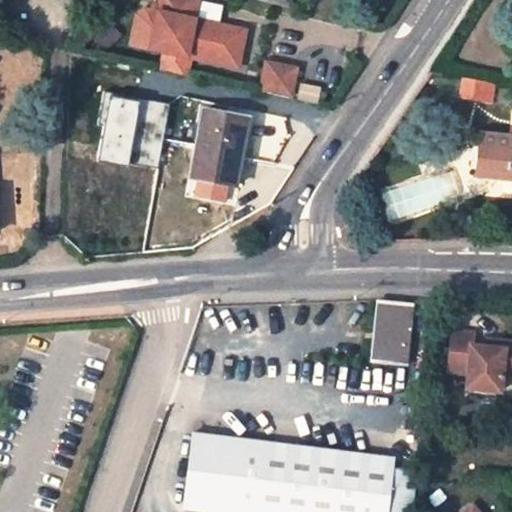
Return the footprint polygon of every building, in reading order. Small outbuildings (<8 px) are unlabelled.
[(131,14),(124,44),(157,51),(153,70),(178,75),(182,56),(231,66),(239,29),(188,18),(191,0),(153,0),(152,4),(146,3),(144,10),(138,8),(131,14)] [(134,0),(131,14),(138,8),(144,10),(146,3),(134,0)] [(293,67),(260,60),(254,92),(287,99),(293,67)] [(492,100),(493,82),(460,79),(459,97),(492,100)] [(188,178),(234,187),(247,118),(202,109),(188,178)] [(510,170),(511,169),(511,126),(510,138),(478,134),(474,177),(509,180),(510,170)] [(412,305),(377,301),(371,362),(406,365),(412,305)] [(473,334),(452,332),(448,371),(468,373),(466,388),(485,390),(485,384),(500,386),(501,374),(511,375),(511,342),(504,342),(503,350),(486,348),(472,346),(473,334)] [(504,342),(487,340),(486,348),(503,350),(504,342)] [(392,457),(193,432),(183,509),(206,511),(385,511),(391,467),(392,457)] [(412,511),(418,471),(391,467),(385,511),(412,511)]
